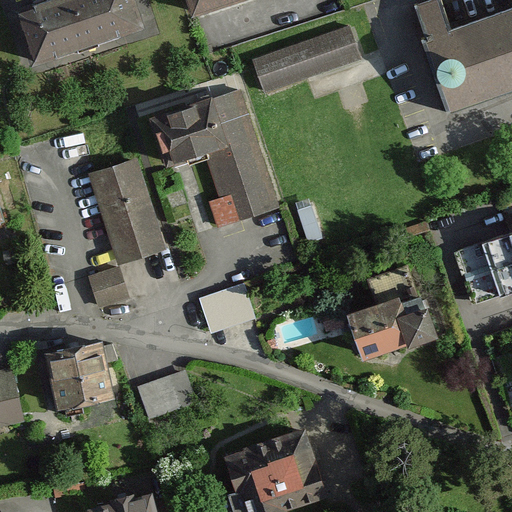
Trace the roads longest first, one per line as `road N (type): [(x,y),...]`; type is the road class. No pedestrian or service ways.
road 1 (residential): [(511,449),(234,357),(45,329),(0,332)]
road 2 (unknown): [(410,0),(385,9),(382,27),(431,158)]
road 3 (unknown): [(172,347),(165,310),(282,223)]
